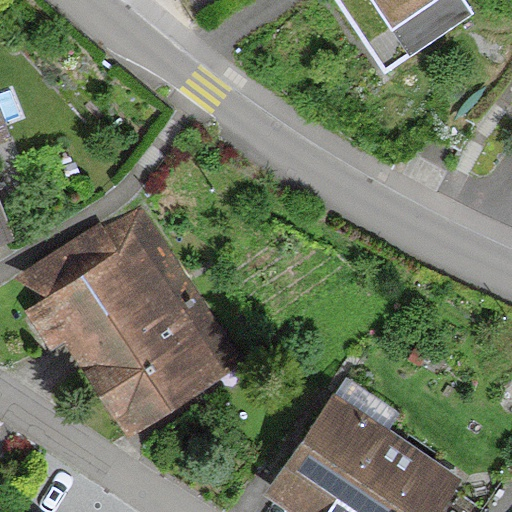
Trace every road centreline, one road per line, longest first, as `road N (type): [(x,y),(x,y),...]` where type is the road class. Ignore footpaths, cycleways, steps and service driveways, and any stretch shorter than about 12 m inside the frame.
road 1 (residential): [(88,0),(201,90),(390,218),(511,270)]
road 2 (residential): [(0,404),(170,511)]
